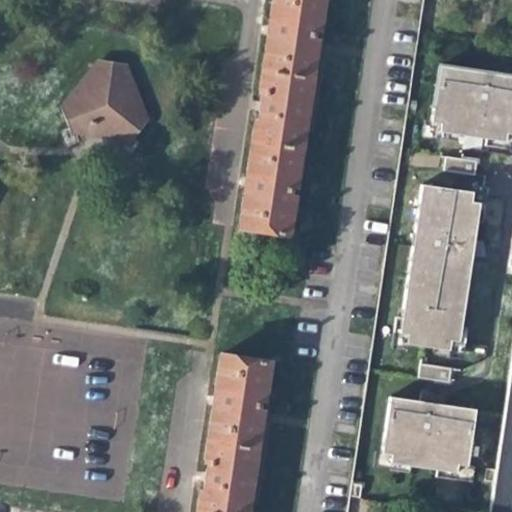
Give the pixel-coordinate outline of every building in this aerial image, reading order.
[(269,0),(256,89),(260,90),(256,122),(251,121),(235,227),(285,234),(290,196),(285,196),(287,185),(292,186),(313,39),(309,39),(311,27),(315,28),(318,0),(269,0)] [(99,62),(62,110),(72,136),(126,144),(145,120),(124,65),(99,62)] [(511,74),(439,63),(430,119),(440,120),(438,129),(458,132),(464,133),(466,133),(482,136),(485,136),(504,139),(505,131),(511,131),(511,74)] [(456,139),(458,132),(438,129),(440,120),(430,119),(423,118),(421,134),(456,139)] [(511,147),(511,131),(505,131),(504,139),(485,136),(484,143),(511,147)] [(481,144),(482,136),(466,133),(464,133),(462,147),(473,145),(481,144)] [(474,173),(476,159),(445,154),(443,168),(474,173)] [(475,219),(480,191),(470,189),(420,182),(401,316),(399,330),(406,331),(405,341),(406,341),(447,347),(448,347),(449,338),(457,339),(460,324),(470,253),(473,237),(475,219)] [(481,220),(486,185),(471,183),(470,189),(480,191),(475,219),(481,220)] [(484,248),(483,238),(473,237),(470,253),(485,255),(484,248)] [(399,330),(401,316),(395,315),(390,346),(405,348),(406,341),(405,341),(406,331),(399,330)] [(461,356),(466,325),(460,324),(457,339),(449,338),(448,347),(447,347),(446,354),(461,356)] [(511,511),(511,346),(493,466),(491,481),(485,511),(511,511)] [(217,355),(201,461),(205,462),(200,493),(196,492),(193,511),(243,511),(258,412),(253,411),(255,399),(260,400),(266,361),(217,355)] [(453,378),(454,367),(459,368),(459,367),(420,361),(417,375),(448,380),(448,377),(453,378)] [(433,391),(421,385),(419,398),(443,402),(444,396),(433,391)] [(465,462),(473,406),(443,402),(419,398),(389,394),(380,449),(380,450),(390,451),(389,459),(408,462),(435,466),(454,469),(456,461),(465,462)] [(408,462),(389,459),(390,451),(380,450),(380,449),(374,448),(371,464),(407,470),(408,462)] [(470,479),(472,463),(465,462),(456,461),(454,469),(435,466),(434,474),(470,479)] [(491,481),(493,466),(484,465),(482,480),(491,481)] [(359,486),(349,485),(347,497),(357,498),(359,486)]
